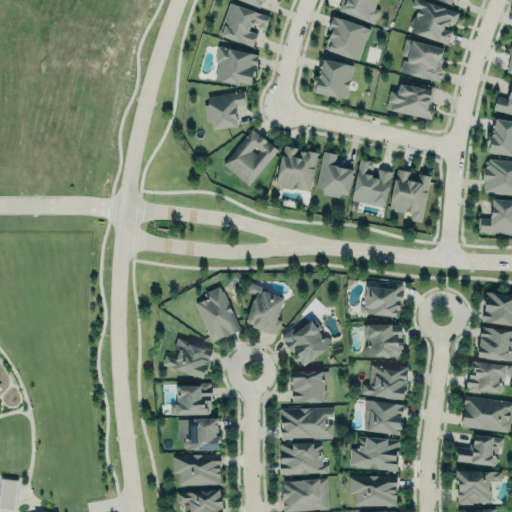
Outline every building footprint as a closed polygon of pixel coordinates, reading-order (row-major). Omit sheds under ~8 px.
[(375,0),(373,7),(378,9),(379,12),(377,17),(374,18),(372,23),(336,9),(339,3),(338,3),(339,0),(375,0)] [(412,0),(422,0),(458,12),(455,21),(454,21),(453,25),(448,23),(447,26),(444,25),(442,27),(451,30),(446,44),(443,43),(443,42),(437,40),(436,41),(409,30),(411,26),(408,26),(410,23),(409,23),(412,15),(414,16),(417,8),(410,6),(412,0)] [(218,35),(252,45),(257,29),(264,31),(269,14),(228,2),(218,35)] [(331,16),(369,28),(366,39),(364,39),(357,60),(326,50),(326,49),(323,47),(328,33),(329,34),(331,29),(327,28),(331,16)] [(404,37),(443,48),(440,59),(441,59),(439,66),(440,66),(440,68),(441,68),(438,80),(398,70),(401,58),(405,59),(406,57),(399,55),(404,37)] [(258,53),(217,44),(213,61),(216,61),(213,79),(236,84),(237,80),(249,83),(250,74),(253,75),(258,53)] [(320,59),(352,65),(345,97),(311,90),(314,74),(317,75),(320,59)] [(511,79),(511,114),(491,109),(495,96),(506,98),(511,79)] [(433,86),(418,82),(417,87),(409,85),(409,86),(399,83),(399,84),(397,85),(395,90),(396,91),(388,90),(384,108),(429,118),(432,108),(428,107),(433,86)] [(243,89),(245,103),(233,105),(236,125),(211,129),(209,121),(205,122),(202,104),(206,104),(205,95),(243,89)] [(491,118),(511,121),(511,155),(487,152),(487,150),(484,150),(485,144),(483,144),(485,135),(489,136),(490,130),(489,129),(491,118)] [(247,184),(276,149),(250,127),(221,163),(223,164),(224,165),(227,168),(228,168),(247,184)] [(275,185),(309,191),(316,152),(297,149),(298,147),(282,144),(275,185)] [(314,187),(322,150),(335,153),(332,165),(352,169),(346,194),(339,192),(338,197),(320,193),(321,189),(314,187)] [(359,158),(367,160),(367,159),(372,160),(371,167),(366,166),(365,173),(370,174),(370,177),(375,178),(377,169),(390,171),(383,205),(350,199),(359,158)] [(488,159),(511,161),(511,194),(481,191),(482,180),(480,180),(481,167),(484,167),(484,161),(488,161),(488,159)] [(428,175),(413,172),(413,171),(395,168),(389,209),(411,212),(410,219),(421,221),(428,175)] [(478,217),(477,231),(511,233),(511,198),(491,198),(490,217),(478,217)] [(257,283),(244,323),(275,334),(280,320),(274,318),(281,297),(260,290),(262,285),(257,283)] [(238,328),(210,340),(194,302),(205,297),(203,292),(219,285),(238,328)] [(364,285),(362,303),(358,302),(357,311),(394,316),(395,309),(397,309),(397,305),(393,304),(393,301),(401,302),(401,296),(394,295),(395,289),(364,285)] [(484,290),(511,293),(511,325),(480,320),(484,290)] [(279,336),(296,323),(299,328),(310,319),(322,337),(324,336),(326,336),(329,339),(329,343),(324,348),(309,360),(309,359),(302,365),(298,359),(296,361),(292,356),(294,354),(291,351),(290,351),(286,346),(279,336)] [(362,324),(400,324),(400,336),(398,336),(398,341),(401,341),(401,348),(399,348),(399,353),(390,353),(390,355),(365,355),(362,352),(362,347),(364,344),(365,344),(366,336),(362,336),(362,324)] [(480,325),(511,328),(511,335),(511,342),(510,342),(509,349),(511,349),(511,360),(476,356),(480,325)] [(175,336),(211,348),(207,359),(208,359),(207,361),(208,362),(207,366),(205,366),(204,369),(205,370),(204,373),(202,372),(200,377),(193,375),(193,376),(182,372),(183,371),(160,363),(161,361),(161,359),(161,358),(163,356),(163,354),(169,356),(175,336)] [(472,359),(511,364),(510,374),(504,373),(504,375),(501,375),(500,383),(502,384),(502,389),(499,390),(499,392),(479,390),(479,392),(465,390),(465,387),(464,387),(464,381),(467,382),(468,374),(470,374),(472,359)] [(368,362),(366,382),(360,381),(359,393),(383,396),(383,397),(393,399),(394,398),(401,399),(402,393),(404,394),(404,391),(404,390),(404,387),(406,387),(406,382),(405,382),(405,380),(404,380),(406,365),(390,363),(390,365),(368,362)] [(326,401),(324,369),(290,371),(291,402),(326,401)] [(196,381),(196,385),(175,385),(175,386),(174,387),(173,391),(175,392),(175,402),(168,403),(168,413),(173,413),(173,414),(206,413),(206,411),(208,411),(208,397),(210,397),(210,384),(208,384),(208,381),(196,381)] [(463,394),(511,400),(511,406),(511,411),(508,411),(507,419),(508,425),(506,430),(459,424),(460,420),(461,420),(463,403),(461,403),(463,394)] [(364,398),(403,403),(401,416),(400,416),(399,421),(401,422),(400,430),(398,429),(398,433),(362,429),(363,421),(361,420),(364,398)] [(278,406),(332,405),(332,415),(326,415),(326,423),(330,423),(330,437),(278,438),(278,406)] [(176,417),(217,416),(217,434),(218,433),(218,438),(216,438),(216,448),(183,448),(183,447),(182,445),(182,440),(183,439),(183,436),(176,436),(176,417)] [(472,433),(501,437),(500,446),(493,445),(492,455),(493,455),(494,456),(495,457),(495,461),(492,463),(492,465),(469,463),(469,461),(455,460),(456,447),(467,448),(467,443),(471,444),(472,433)] [(356,435),(355,448),(349,448),(348,463),(354,464),(354,466),(395,469),(397,451),(398,451),(399,439),(356,435)] [(278,442),(278,473),(306,473),(306,471),(326,471),(326,464),(320,464),(320,442),(278,442)] [(171,453),(219,451),(219,466),(218,467),(218,482),(178,484),(177,471),(172,472),(171,453)] [(454,470),(500,470),(499,480),(488,480),(487,489),(489,489),(489,500),(471,500),(471,503),(456,503),(456,500),(455,500),(455,484),(453,484),(453,481),(453,477),(454,470)] [(347,474),(395,474),(395,488),(393,488),(393,495),(394,495),(394,505),(353,505),(353,493),(347,493),(347,474)] [(0,507),(14,508),(15,478),(0,477),(0,507)] [(280,479),(325,477),(327,508),(282,510),(280,479)] [(187,502),(176,503),(175,492),(218,488),(219,511),(181,511),(181,510),(188,510),(187,502)]
